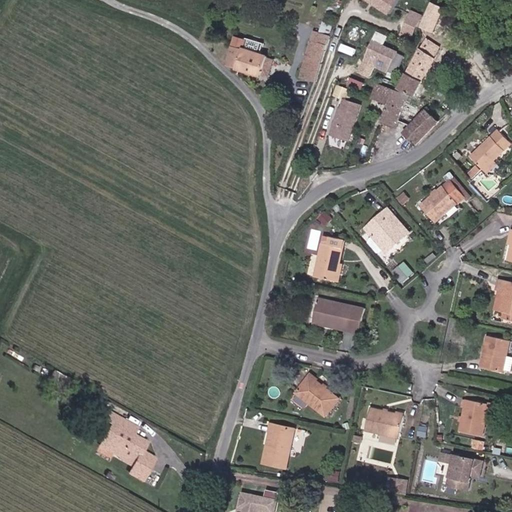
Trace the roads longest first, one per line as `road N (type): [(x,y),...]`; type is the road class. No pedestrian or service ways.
road 1 (unclassified): [(111,0),(195,38),(252,97),(266,117),(271,200),(284,226)]
road 2 (unclassified): [(511,78),(434,142),(343,178),(311,196),(284,226)]
road 3 (unknown): [(220,469),(482,511)]
road 4 (unclassified): [(258,337),(212,511)]
road 5 (residential): [(258,337),(370,363),(397,353),(408,321)]
